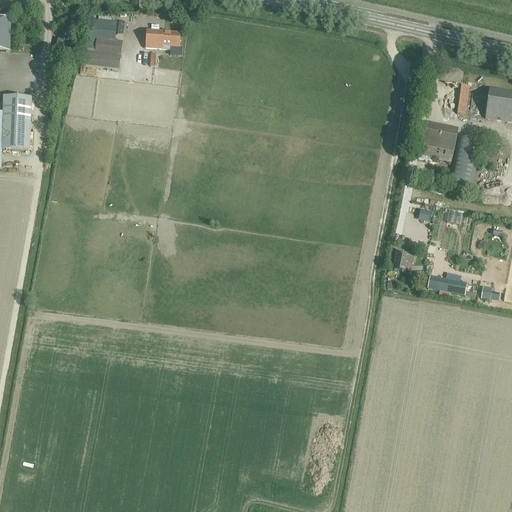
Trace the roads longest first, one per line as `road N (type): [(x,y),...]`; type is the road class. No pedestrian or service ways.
road 1 (primary): [(511,54),(279,0)]
road 2 (track): [(39,174),(0,396)]
